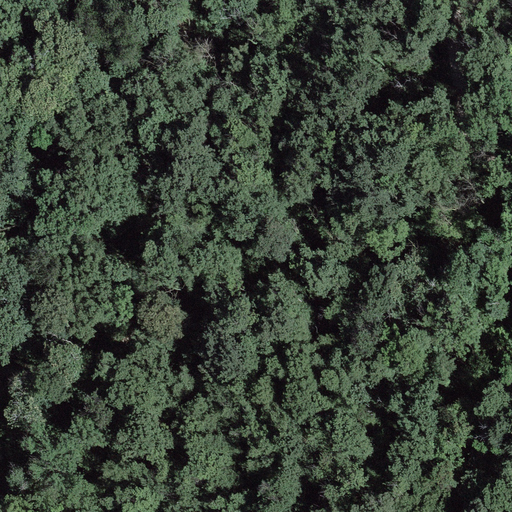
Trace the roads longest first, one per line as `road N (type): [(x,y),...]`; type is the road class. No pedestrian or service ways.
road 1 (track): [(470,0),(455,56),(465,131),(486,163),(511,177)]
road 2 (track): [(511,373),(466,511)]
